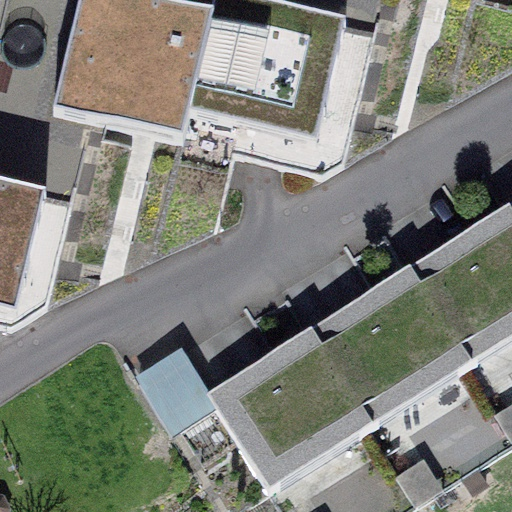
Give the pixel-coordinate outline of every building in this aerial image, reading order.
[(146,0),(84,0),(58,114),(184,143),(190,116),(315,145),(343,23),(244,0),(215,0),(212,15),(146,0)] [(0,309),(15,313),(43,191),(0,181),(0,309)] [(472,371),(511,345),(511,216),(509,211),(411,272),(472,371)] [(374,432),(472,371),(411,272),(312,334),(374,432)] [(276,493),(374,432),(312,334),(214,395),(276,493)] [(184,346),(138,373),(173,432),(218,405),(184,346)]
